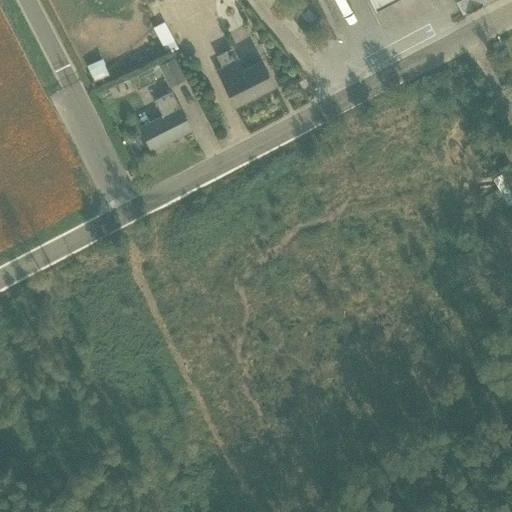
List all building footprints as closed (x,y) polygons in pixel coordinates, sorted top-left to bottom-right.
[(370,0),(375,10),(393,0),(370,0)] [(482,2),(485,0),(457,0),(464,11),(465,11),(482,2)] [(167,21),(155,25),(164,51),(176,46),(167,21)] [(216,69),(235,106),(274,87),(261,61),(244,70),(232,48),(216,56),(222,67),(216,69)] [(170,87),(184,79),(173,58),(159,65),(170,87)] [(151,150),(191,129),(171,91),(154,100),(161,115),(139,127),(151,150)] [(511,202),(511,181),(499,190),(509,205),(511,202)]
